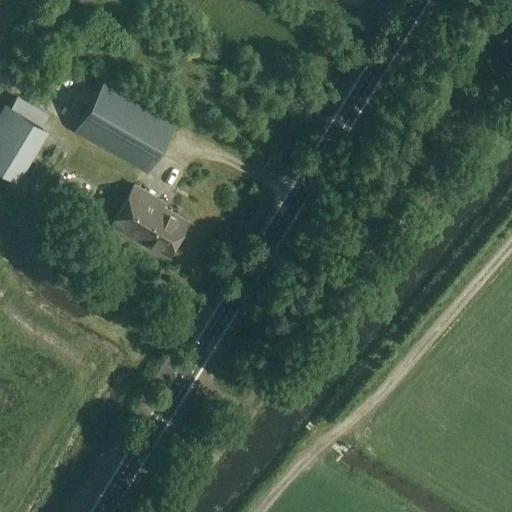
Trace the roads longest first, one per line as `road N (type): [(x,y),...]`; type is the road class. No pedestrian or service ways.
road 1 (tertiary): [(104,511),(423,0)]
road 2 (track): [(511,241),(352,428),(297,460),(255,511)]
road 3 (track): [(296,205),(230,161),(183,151),(169,161)]
